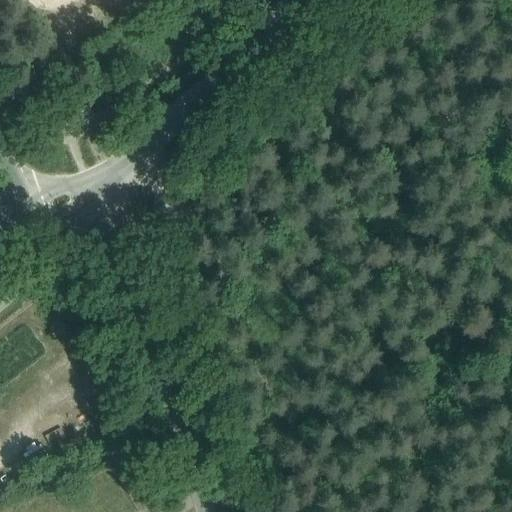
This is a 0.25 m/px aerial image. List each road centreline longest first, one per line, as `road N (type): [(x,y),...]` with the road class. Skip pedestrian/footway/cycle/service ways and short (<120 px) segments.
road 1 (unclassified): [(95,203),(206,511)]
road 2 (unclassified): [(95,203),(296,0)]
